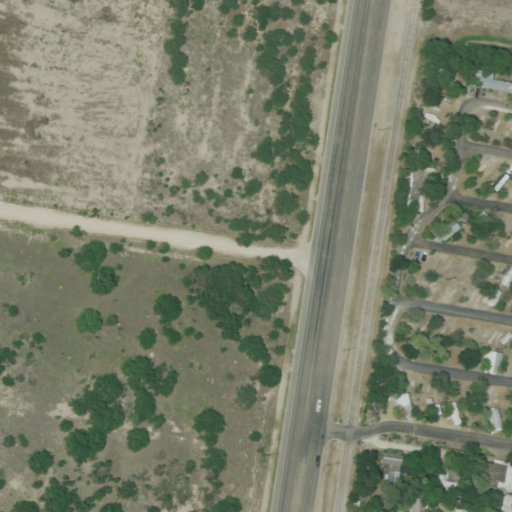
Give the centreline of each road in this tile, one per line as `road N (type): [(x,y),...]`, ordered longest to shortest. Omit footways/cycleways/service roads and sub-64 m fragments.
road 1 (secondary): [(302,511),(368,0)]
road 2 (residential): [(456,146),(444,192),(412,236),(390,357)]
road 3 (residential): [(314,426),(389,424),(511,446)]
road 4 (residential): [(511,377),(390,357)]
